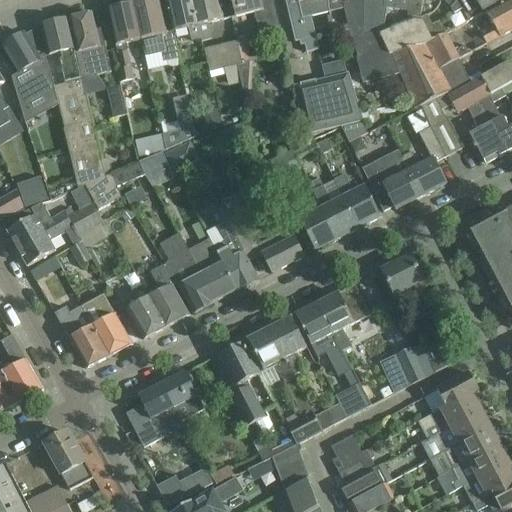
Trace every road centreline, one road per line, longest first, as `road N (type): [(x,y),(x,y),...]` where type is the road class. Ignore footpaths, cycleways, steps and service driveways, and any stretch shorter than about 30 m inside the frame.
road 1 (residential): [(79,404),(96,387),(421,222)]
road 2 (residential): [(511,398),(421,222)]
road 3 (residential): [(79,404),(0,273)]
road 4 (residential): [(143,511),(79,404)]
